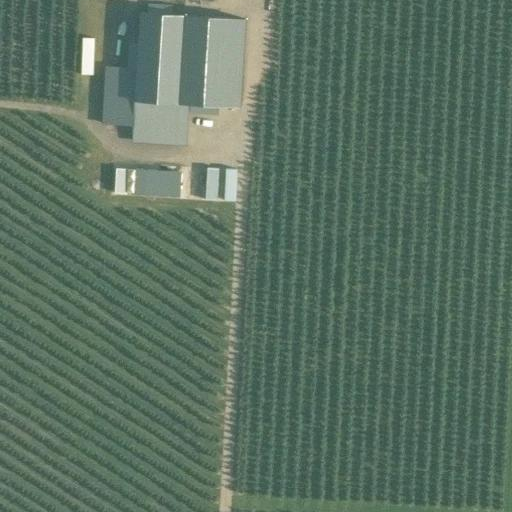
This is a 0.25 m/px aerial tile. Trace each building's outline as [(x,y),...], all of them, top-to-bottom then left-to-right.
[(103,66),(100,125),(132,127),(131,143),(186,146),(188,113),(217,115),(217,106),(239,108),(245,19),(139,12),(137,42),(127,42),(126,67),(103,66)] [(112,152),(73,164),(77,177),(117,165),(112,152)] [(195,207),(210,207),(210,165),(195,165),(195,207)] [(232,208),(233,166),(221,166),(220,208),(232,208)] [(180,171),(115,167),(114,192),(126,193),(126,190),(131,190),(131,192),(179,195),(180,171)]
